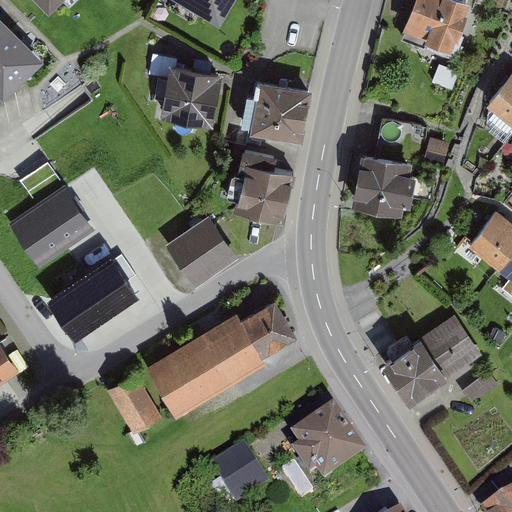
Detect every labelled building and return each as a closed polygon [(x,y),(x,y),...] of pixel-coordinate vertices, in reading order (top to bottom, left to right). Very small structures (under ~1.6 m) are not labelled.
[(38,0),(48,11),(59,0),(38,0)] [(237,0),(171,0),(221,29),(237,0)] [(472,0),(414,0),(403,29),(453,49),(472,0)] [(42,61),(0,16),(0,95),(2,98),(42,61)] [(225,75),(172,65),(163,118),(216,127),(225,75)] [(511,77),(489,106),(511,124),(511,77)] [(313,93),(259,81),(248,133),(302,145),(313,93)] [(451,135),(431,131),(428,147),(448,152),(451,135)] [(417,164),(362,154),(353,206),(408,216),(417,164)] [(285,224),(296,173),(246,162),(235,214),(285,224)] [(69,185),(13,221),(42,265),(97,229),(69,185)] [(511,222),(498,211),(471,245),(511,278),(511,222)] [(212,212),(169,241),(198,285),(242,256),(212,212)] [(144,296),(110,248),(56,286),(60,292),(51,299),(75,333),(84,327),(90,334),(144,296)] [(237,311),(146,365),(177,417),(265,364),(261,358),(297,337),(275,301),(243,320),(237,311)] [(454,316),(386,363),(414,405),(483,357),(454,316)] [(1,340),(0,340),(0,386),(22,372),(1,340)] [(499,385),(488,370),(462,390),(474,404),(499,385)] [(138,371),(109,387),(134,433),(164,417),(138,371)] [(333,399),(290,427),(322,476),(365,449),(333,399)] [(245,444),(212,464),(235,503),(269,484),(245,444)] [(301,460),(288,466),(302,497),(315,491),(301,460)] [(511,511),(511,489),(483,508),(485,511),(511,511)]
